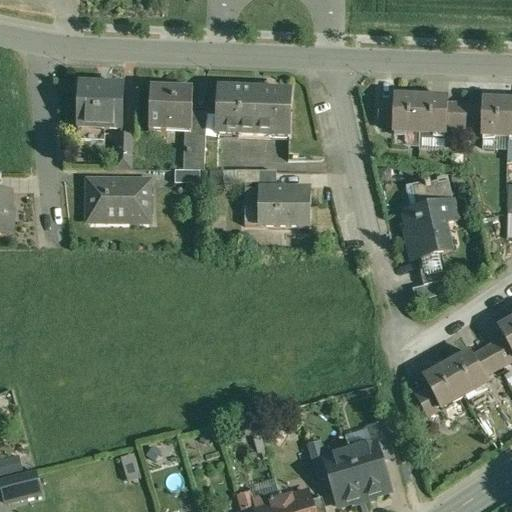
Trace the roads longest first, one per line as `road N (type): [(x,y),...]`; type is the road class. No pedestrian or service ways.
road 1 (residential): [(38,41),(329,58)]
road 2 (residential): [(375,262),(329,58)]
road 3 (residential): [(57,240),(38,41)]
road 4 (residential): [(329,58),(511,62)]
road 5 (residential): [(399,355),(511,284)]
